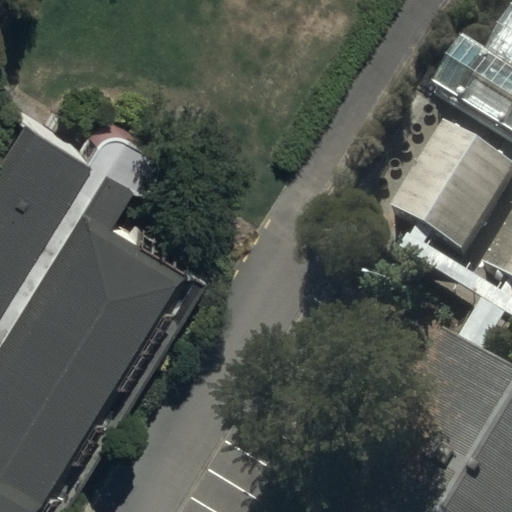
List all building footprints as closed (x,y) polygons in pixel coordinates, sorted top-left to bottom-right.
[(511,149),(511,30),(490,66),(467,52),(435,102),(511,149)] [(37,131),(0,108),(0,511),(54,511),(198,274),(164,255),(184,221),(157,204),(165,189),(171,179),(173,169),(169,160),(155,150),(134,139),(114,126),(105,123),(94,121),(84,130),(70,151),(37,131)] [(511,185),(511,177),(446,132),(389,213),(459,261),(511,185)] [(511,229),(484,276),(511,292),(511,229)] [(511,511),(511,383),(446,343),(340,511),(511,511)]
